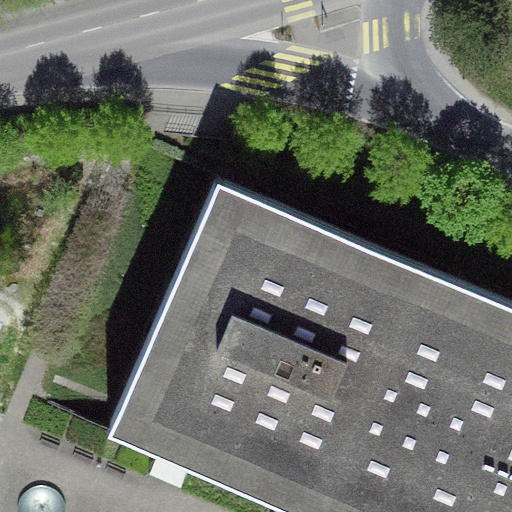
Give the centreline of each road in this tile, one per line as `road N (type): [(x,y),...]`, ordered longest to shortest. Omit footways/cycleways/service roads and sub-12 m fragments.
road 1 (motorway): [(81,34),(273,70),(413,109)]
road 2 (residential): [(81,34),(211,0)]
